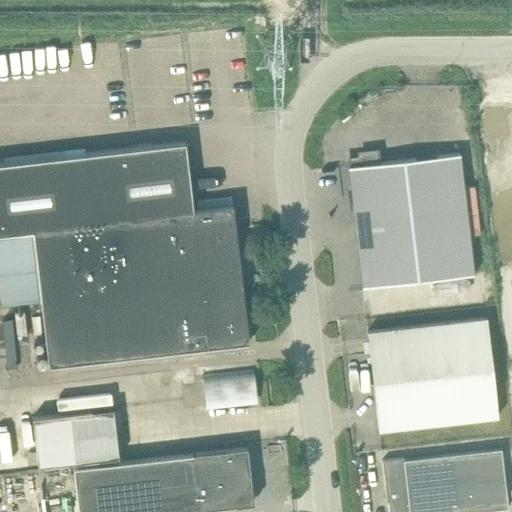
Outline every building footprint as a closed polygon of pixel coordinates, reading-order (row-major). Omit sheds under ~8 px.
[(0,234),(2,251),(5,275),(37,271),(44,334),(29,336),(32,367),(248,342),(233,205),(193,210),(185,142),(0,163),(0,234)] [(348,161),(348,166),(362,287),(473,274),(460,153),(378,163),(377,153),(361,155),(361,160),(348,161)] [(486,317),(387,328),(367,331),(378,430),(498,417),(486,317)] [(205,400),(254,395),(251,368),(202,374),(205,400)] [(113,408),(32,417),(38,466),(118,457),(113,408)] [(78,511),(198,511),(199,509),(238,505),(238,506),(241,505),(240,502),(249,491),(253,490),(252,487),(251,487),(247,447),(73,467),(78,511)] [(501,449),(422,457),(404,459),(404,457),(382,460),(382,461),(384,461),(388,499),(386,499),(387,501),(388,500),(389,511),(471,511),(508,508),(501,449)]
